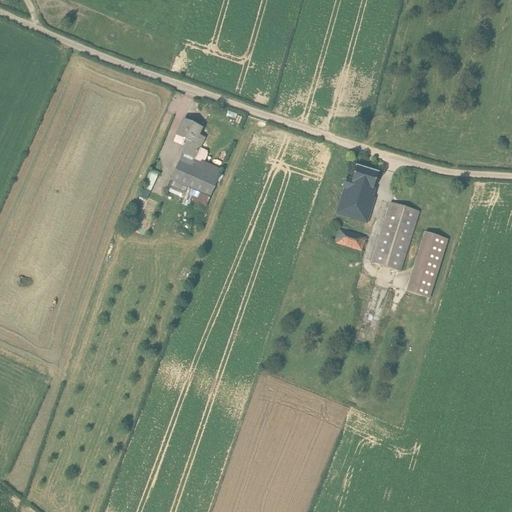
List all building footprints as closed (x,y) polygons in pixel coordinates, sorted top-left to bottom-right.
[(201,129),(183,120),(176,136),(187,141),(182,154),(194,159),(204,138),(198,136),(201,129)] [(205,209),(210,198),(219,178),(179,160),(170,180),(188,188),(185,195),(191,198),(189,202),(205,209)] [(373,189),(378,173),(356,167),(352,180),(346,178),(342,188),(344,189),(336,214),(367,224),(375,198),(372,197),(375,189),(373,189)] [(400,272),(413,230),(419,212),(390,203),(371,263),(400,272)] [(338,230),(334,243),(361,251),(365,238),(338,230)] [(447,240),(425,233),(406,292),(429,299),(447,240)]
